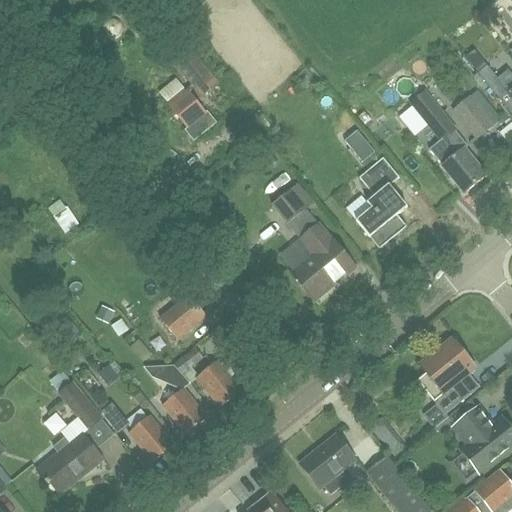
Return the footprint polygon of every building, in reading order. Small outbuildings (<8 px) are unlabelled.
[(64,43),(85,68),(95,60),(74,34),(64,43)] [(202,97),(217,85),(180,38),(165,50),(202,97)] [(488,86),(494,95),(504,87),(508,93),(507,93),(511,99),(511,75),(508,70),(498,78),(487,66),(486,67),(482,62),(474,68),(478,73),(478,74),(488,86)] [(204,115),(176,80),(159,94),(188,129),(185,132),(194,143),(217,124),(207,112),(204,115)] [(424,94),(412,105),(441,141),(429,151),(464,195),(486,177),(464,151),(468,148),(424,94)] [(493,127),(470,98),(453,112),(476,141),(493,127)] [(396,216),(406,208),(388,186),(398,178),(382,159),(359,179),(374,197),(366,204),(371,209),(355,222),(378,249),(405,227),(396,216)] [(312,301),(354,267),(332,240),(331,241),(318,225),(307,210),(308,209),(293,189),(269,208),(285,227),(294,221),(304,236),(279,256),(292,272),(290,274),(312,301)] [(66,235),(80,225),(68,207),(65,209),(60,201),(57,203),(52,194),(43,200),(48,210),(66,235)] [(177,341),(206,318),(188,296),(159,320),(177,341)] [(96,320),(109,326),(115,313),(102,307),(96,320)] [(478,389),(467,375),(474,370),(450,341),(419,366),(427,375),(416,383),(444,417),(478,389)] [(219,408),(240,391),(216,363),(199,377),(193,369),(204,360),(195,349),(175,365),(192,385),(196,381),(219,408)] [(106,384),(115,376),(108,367),(98,374),(106,384)] [(87,433),(103,420),(73,383),(57,396),(87,433)] [(185,436),(206,419),(183,390),(162,407),(185,436)] [(111,406),(102,414),(116,433),(126,425),(111,406)] [(467,485),(511,448),(511,432),(502,420),(493,427),(478,409),(454,428),(471,450),(451,465),(467,485)] [(151,463),(172,446),(149,417),(128,435),(151,463)] [(395,458),(406,449),(382,420),(372,428),(395,458)] [(69,446),(64,439),(52,448),(57,455),(36,472),(47,486),(49,484),(57,495),(79,476),(81,478),(102,460),(82,435),(69,446)] [(352,478),(345,469),(355,461),(335,436),(298,465),(319,491),(322,488),(329,497),(352,478)] [(394,511),(428,511),(386,458),(365,475),(394,511)] [(0,466),(0,478),(6,487),(13,482),(0,466)] [(511,487),(511,488),(500,473),(451,511),(505,511),(511,507),(511,487)] [(285,511),(271,493),(246,511),(285,511)]
